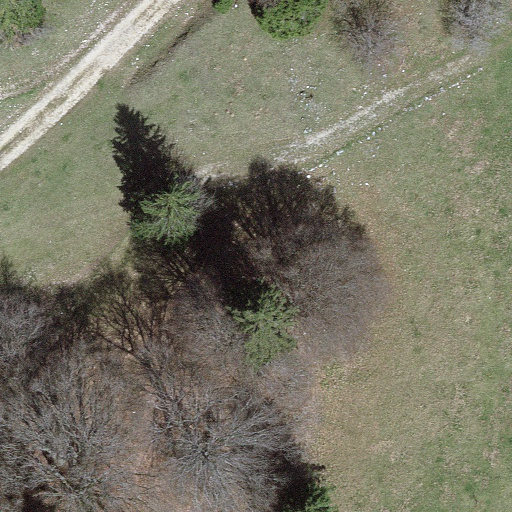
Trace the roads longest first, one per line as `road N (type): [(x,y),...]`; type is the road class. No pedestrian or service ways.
road 1 (track): [(0,155),(166,0)]
road 2 (track): [(511,369),(485,511)]
